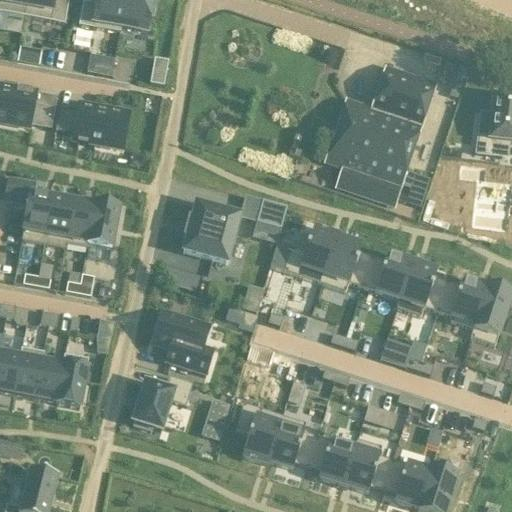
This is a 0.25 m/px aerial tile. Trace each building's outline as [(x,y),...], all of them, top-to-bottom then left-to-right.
[(0,0),(0,16),(23,21),(26,0),(0,0)] [(53,0),(26,0),(23,21),(63,28),(67,4),(54,2),(53,0)] [(124,0),(96,0),(95,8),(81,6),(77,29),(119,37),(120,32),(119,32),(124,0)] [(152,0),(124,0),(119,32),(120,32),(146,37),(152,0)] [(73,34),(72,47),(86,49),(88,36),(73,34)] [(32,53),(29,67),(37,68),(40,54),(32,53)] [(108,81),(112,61),(88,56),(83,75),(108,81)] [(162,90),(167,65),(153,62),(148,88),(162,90)] [(345,105),(325,164),(346,172),(339,192),(393,210),(434,90),(385,73),(371,114),(345,105)] [(39,129),(38,131),(49,133),(53,111),(32,107),(34,95),(0,89),(0,125),(27,131),(28,127),(39,129)] [(475,141),(473,158),(500,161),(502,146),(511,146),(511,102),(492,100),(487,142),(475,141)] [(78,107),(76,115),(57,112),(53,135),(72,139),(71,143),(115,151),(122,116),(78,107)] [(459,167),(457,182),(475,184),(470,230),(505,234),(511,187),(483,184),(485,170),(459,167)] [(429,183),(414,178),(409,192),(404,207),(419,212),(429,183)] [(42,249),(51,202),(31,199),(33,189),(7,184),(4,201),(27,206),(20,245),(42,249)] [(72,206),(51,202),(42,249),(64,253),(65,249),(64,249),(72,206)] [(261,205),(255,227),(280,233),(286,211),(261,205)] [(92,210),(72,206),(64,249),(65,249),(87,253),(87,249),(86,249),(93,210),(92,210)] [(186,240),(182,256),(226,268),(238,220),(194,208),(190,224),(188,224),(184,240),(186,240)] [(93,210),(86,249),(87,249),(110,253),(117,213),(93,209),(92,210),(93,210)] [(290,251),(282,275),(320,288),(335,243),(336,243),(337,241),(313,232),(307,251),(305,251),(304,254),(305,255),(305,256),(290,251)] [(335,243),(320,288),(344,296),(347,287),(361,292),(371,261),(357,256),(359,251),(336,243),(335,243)] [(371,261),(361,292),(398,304),(399,304),(411,268),(387,260),(385,266),(371,261)] [(398,304),(395,313),(419,321),(422,312),(436,317),(446,286),(432,282),(434,276),(411,268),(399,304),(398,304)] [(167,270),(162,285),(194,294),(198,280),(167,270)] [(35,291),(36,281),(23,278),(22,288),(35,291)] [(80,279),(79,288),(77,299),(89,301),(93,281),(80,279)] [(49,283),(36,281),(35,291),(48,293),(49,283)] [(446,286),(436,317),(450,321),(449,326),(471,333),(472,334),(486,293),(485,293),(462,285),(460,291),(446,286)] [(77,299),(79,288),(66,286),(64,296),(77,299)] [(471,333),(468,342),(493,351),(510,298),(486,290),(485,293),(486,293),(472,334),(471,333)] [(15,311),(7,310),(5,322),(13,323),(15,311)] [(228,313),(225,324),(238,328),(237,332),(251,336),(255,320),(228,313)] [(49,318),(41,316),(39,328),(47,330),(49,318)] [(162,316),(151,349),(168,355),(164,368),(204,380),(212,354),(202,351),(208,331),(162,316)] [(57,319),(49,318),(47,330),(55,331),(57,319)] [(269,318),(266,327),(279,331),(282,322),(269,318)] [(79,323),(70,321),(68,334),(76,335),(79,323)] [(98,323),(92,354),(107,357),(112,325),(98,323)] [(332,338),(329,348),(341,352),(344,342),(332,338)] [(344,342),(341,352),(354,356),(357,346),(344,342)] [(273,357),(248,349),(244,364),(269,372),(270,367),(273,357)] [(19,356),(0,352),(0,396),(12,399),(19,356)] [(19,356),(12,399),(33,403),(40,366),(41,366),(43,356),(20,352),(19,356)] [(54,407),(54,408),(78,412),(87,363),(63,359),(61,369),(54,407)] [(407,362),(404,372),(416,376),(419,367),(407,362)] [(61,369),(41,366),(40,366),(33,403),(54,407),(61,369)] [(419,367),(416,376),(429,380),(432,371),(419,367)] [(323,373),(320,383),(333,387),(336,377),(323,373)] [(336,377),(333,387),(345,391),(348,381),(336,377)] [(135,413),(131,427),(133,427),(132,431),(149,437),(151,433),(160,436),(169,407),(184,411),(191,389),(168,382),(164,393),(144,386),(139,400),(138,400),(135,413)] [(482,387),(479,397),(491,401),(495,391),(482,387)] [(398,398),(395,407),(408,411),(411,402),(398,398)] [(411,402),(408,411),(420,415),(423,406),(411,402)] [(224,423),(228,410),(211,405),(207,417),(224,423)] [(242,409),(234,433),(249,438),(249,439),(247,439),(246,442),(248,442),(242,461),(267,469),(267,467),(266,466),(281,421),(242,409)] [(380,430),(391,434),(396,419),(384,416),(380,430)] [(281,421),(266,466),(267,467),(290,474),(292,468),(306,472),(315,442),(302,437),(304,428),(281,421)] [(473,422),(470,432),(483,436),(486,426),(473,422)] [(315,442),(306,472),(320,477),(318,483),(342,490),(355,449),(354,448),(331,441),(329,446),(315,442)] [(355,449),(342,490),(366,497),(368,492),(381,496),(391,466),(377,462),(380,452),(355,444),(354,448),(355,449)] [(391,466),(381,496),(395,500),(394,506),(412,511),(417,511),(429,478),(427,478),(391,466)] [(444,511),(454,480),(429,472),(427,478),(429,478),(417,511),(444,511)] [(17,511),(5,509),(4,511),(48,511),(56,481),(28,474),(18,511),(17,511)]
